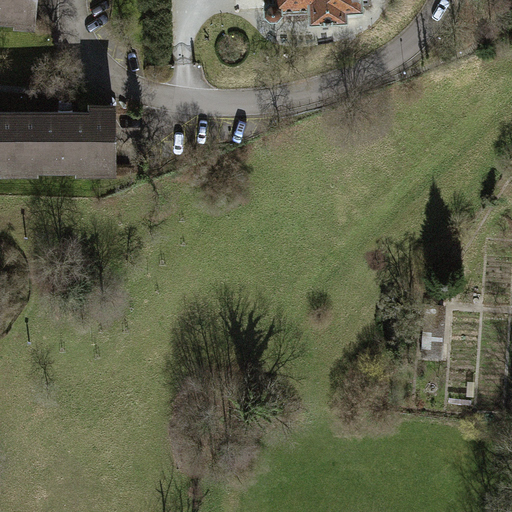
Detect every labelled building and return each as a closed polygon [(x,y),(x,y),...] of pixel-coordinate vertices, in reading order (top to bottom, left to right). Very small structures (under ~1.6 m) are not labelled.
[(0,0),(0,17),(34,20),(35,0),(0,0)] [(370,3),(370,0),(269,0),(270,1),(267,4),(265,7),(265,11),(267,14),(270,17),(273,18),(277,17),(280,15),(282,11),(311,10),(311,19),(346,17),(346,8),(361,7),(363,9),(365,8),(362,5),(362,3),(370,3)] [(59,113),(19,113),(19,166),(114,166),(114,106),(90,106),(90,113),(73,113),(73,109),(66,109),(59,110),(59,113)] [(0,165),(19,166),(19,113),(0,113),(0,165)] [(427,304),(426,325),(441,327),(443,305),(427,304)]
